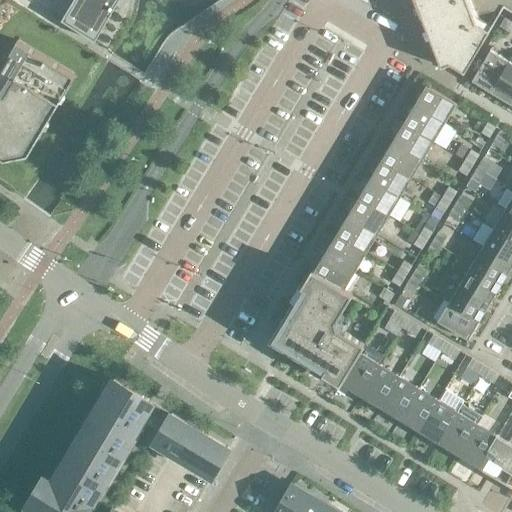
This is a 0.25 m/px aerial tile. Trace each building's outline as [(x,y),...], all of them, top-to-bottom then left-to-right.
[(74,0),(62,20),(62,21),(95,41),(120,0),(74,0)] [(511,0),(415,0),(422,17),(422,16),(441,66),(450,63),(465,72),(504,6),(511,11),(511,0)] [(510,32),(511,28),(511,22),(504,18),(500,26),(510,32)] [(29,154),(76,75),(17,41),(10,52),(12,54),(13,52),(20,56),(3,85),(0,83),(0,155),(5,159),(29,154)] [(511,62),(491,49),(472,80),(511,104),(511,62)] [(457,103),(429,86),(426,85),(415,104),(446,123),(457,103)] [(446,123),(415,104),(404,122),(434,141),(446,123)] [(434,141),(404,122),(392,141),(423,159),(434,141)] [(488,122),(482,132),(489,137),(496,126),(488,122)] [(494,140),(502,145),(509,134),(501,130),(494,140)] [(423,159),(392,141),(381,159),(412,178),(423,159)] [(465,159),(473,164),(479,154),(471,149),(465,159)] [(478,168),(485,173),(492,161),(484,157),(478,168)] [(412,178),(381,159),(370,177),(401,196),(412,178)] [(473,164),(465,159),(459,170),(467,174),(473,164)] [(485,173),(478,168),(472,177),(480,182),(485,173)] [(401,196),(370,177),(359,196),(390,214),(401,196)] [(443,196),(451,201),(457,191),(449,186),(443,196)] [(455,205),(463,209),(470,199),(462,194),(455,205)] [(390,214),(359,196),(348,214),(379,233),(390,214)] [(451,201),(443,196),(436,207),(444,211),(451,201)] [(463,209),(455,205),(449,214),(457,219),(463,209)] [(494,228),(511,238),(511,212),(505,209),(494,228)] [(379,233),(348,214),(337,232),(368,251),(379,233)] [(421,233),(428,238),(434,228),(427,223),(421,233)] [(483,245),(511,262),(511,238),(494,228),(483,245)] [(433,241),(441,246),(447,236),(439,231),(433,241)] [(368,251),(337,232),(326,251),(357,269),(368,251)] [(428,238),(421,233),(414,244),(422,248),(428,238)] [(441,246),(433,241),(427,251),(435,256),(441,246)] [(472,264),(502,283),(511,267),(511,262),(483,245),(472,264)] [(357,269),(326,251),(314,270),(312,269),(345,289),(357,269)] [(398,270),(406,274),(412,265),(404,260),(398,270)] [(460,283),(491,302),(502,283),(472,264),(460,283)] [(411,278),(419,282),(425,272),(417,268),(411,278)] [(342,382),(365,343),(338,327),(336,320),(353,293),(345,289),(312,269),(279,325),(276,329),(281,347),(285,349),(284,349),(310,365),(313,360),(327,368),(324,373),(341,383),(342,382)] [(406,274),(398,270),(392,281),(400,285),(406,274)] [(419,282),(411,278),(405,288),(412,293),(419,282)] [(449,301),(480,320),(491,302),(460,283),(449,301)] [(379,295),(390,301),(395,293),(384,287),(379,295)] [(480,320),(449,301),(438,320),(469,339),(480,320)] [(403,327),(408,318),(395,310),(389,319),(403,327)] [(408,318),(403,327),(416,335),(421,326),(408,318)] [(442,351),(447,342),(434,334),(428,342),(442,351)] [(447,342),(442,351),(455,359),(460,350),(447,342)] [(365,343),(342,382),(362,394),(381,364),(386,356),(365,343)] [(480,374),(485,365),(473,358),(460,377),(471,384),(478,373),(480,374)] [(381,406),(400,375),(381,364),(362,394),(381,406)] [(485,365),(480,374),(494,382),(499,374),(485,365)] [(401,418),(419,387),(400,375),(381,406),(401,418)] [(89,511),(88,511),(153,402),(114,379),(53,482),(44,477),(27,505),(39,511),(89,511)] [(420,430),(439,399),(419,387),(401,418),(420,430)] [(440,442),(458,411),(439,399),(420,430),(440,442)] [(459,453),(478,423),(482,416),(462,404),(458,411),(440,442),(459,453)] [(212,475),(229,447),(172,413),(170,416),(158,409),(144,434),(212,475)] [(478,465),(497,434),(478,423),(459,453),(478,465)] [(506,482),(511,472),(511,443),(497,434),(478,465),(500,478),(506,482)] [(300,511),(312,494),(301,487),(299,489),(292,485),(276,511),(300,511)] [(324,511),(329,504),(327,506),(321,503),(323,500),(312,494),(300,511),(324,511)]
